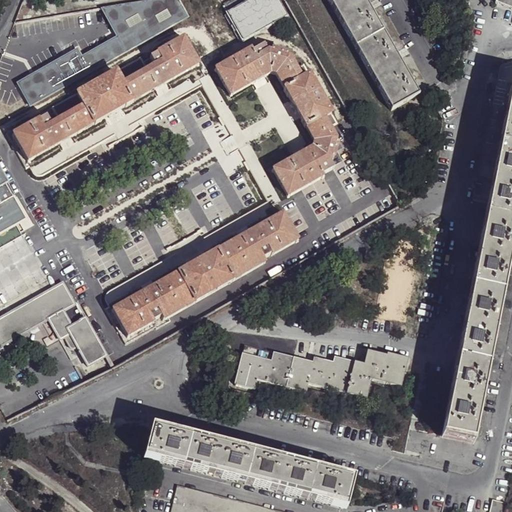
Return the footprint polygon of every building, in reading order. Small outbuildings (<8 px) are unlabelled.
[(26,99),(29,106),(187,17),(177,0),(145,0),(102,8),(118,36),(81,57),(77,49),(17,83),(26,99)] [(230,0),(223,4),(228,12),(250,0),(230,0)] [(250,0),(228,12),(227,13),(242,40),(285,15),(276,0),(250,0)] [(328,0),(340,20),(356,10),(368,4),(365,0),(328,0)] [(507,0),(499,0),(495,4),(511,10),(511,4),(507,3),(507,0)] [(371,10),(368,4),(356,10),(360,16),(371,10)] [(360,16),(356,10),(340,20),(356,50),(385,34),(371,10),(360,16)] [(370,75),(387,65),(384,59),(395,52),(385,34),(356,50),(370,75)] [(121,83),(132,102),(198,65),(191,52),(184,41),(182,37),(156,52),(160,61),(145,69),(121,83)] [(184,41),(191,52),(195,49),(188,39),(184,41)] [(302,80),(296,70),(290,58),(287,57),(287,54),(272,50),(271,52),(268,52),(257,58),(251,49),(213,71),(229,98),(265,78),(270,76),(275,77),(283,90),(302,80)] [(387,65),(399,59),(395,52),(384,59),(387,65)] [(114,71),(121,83),(145,69),(138,58),(114,71)] [(408,101),(404,94),(415,87),(399,59),(387,65),(370,75),(391,111),(408,101)] [(10,64),(0,60),(0,79),(14,84),(17,75),(10,73),(11,70),(8,68),(10,64)] [(304,66),(296,70),(302,80),(309,76),(304,66)] [(479,201),(488,203),(492,183),(499,148),(505,116),(511,84),(511,83),(511,70),(500,69),(480,169),(485,170),(479,201)] [(82,105),(93,124),(94,124),(95,125),(101,121),(100,120),(103,119),(106,117),(118,110),(121,108),(124,107),(124,108),(132,104),(131,103),(132,102),(121,83),(114,71),(92,84),(88,86),(75,94),(82,105)] [(270,76),(265,78),(269,86),(274,83),(270,76)] [(309,76),(302,80),(283,90),(284,92),(282,92),(286,99),(287,99),(289,101),(290,104),(297,116),(299,118),(300,121),(299,121),(303,128),(304,128),(305,129),(323,118),(331,114),(309,76)] [(404,94),(408,101),(419,95),(415,87),(404,94)] [(51,107),(57,119),(82,105),(75,94),(51,107)] [(27,162),(93,124),(82,105),(57,119),(42,127),(38,118),(10,134),(27,162)] [(337,124),(331,114),(323,118),(329,128),(337,124)] [(511,117),(505,116),(499,148),(511,150),(511,117)] [(323,118),(305,129),(312,142),(310,148),(305,151),(270,170),(286,199),(324,178),(319,168),(330,162),(331,159),(333,159),(337,143),(335,143),(335,140),(329,128),(323,118)] [(305,151),(310,148),(305,140),(300,143),(305,151)] [(511,186),(511,150),(499,148),(492,183),(511,186)] [(0,167),(0,186),(8,182),(0,167)] [(511,223),(511,186),(492,183),(488,203),(485,218),(511,223)] [(0,234),(26,219),(14,196),(0,204),(0,234)] [(298,241),(296,237),(289,227),(282,213),(216,251),(232,281),(264,263),(259,252),(266,248),(270,256),(298,241)] [(511,244),(511,223),(485,218),(478,254),(509,260),(511,244)] [(289,227),(296,237),(299,236),(293,225),(289,227)] [(193,303),(232,281),(216,251),(215,251),(214,250),(206,255),(207,256),(204,257),(201,259),(190,265),(187,267),(184,269),(183,268),(176,272),(177,273),(176,273),(193,303)] [(502,297),(509,260),(478,254),(471,290),(502,297)] [(162,321),(193,303),(176,273),(110,310),(126,338),(153,323),(148,314),(155,310),(162,321)] [(0,345),(1,347),(48,320),(63,312),(75,306),(62,283),(0,318),(0,345)] [(495,328),(502,297),(471,290),(465,322),(495,328)] [(63,312),(48,320),(59,340),(63,338),(70,348),(72,350),(74,351),(77,349),(67,330),(71,327),(63,312)] [(85,320),(71,327),(67,330),(77,349),(87,368),(106,357),(85,320)] [(495,328),(465,322),(457,361),(487,367),(495,328)] [(242,347),(241,352),(261,357),(260,361),(269,363),(271,355),(242,347)] [(387,356),(387,358),(385,363),(366,358),(363,366),(333,359),(332,363),(330,368),(311,364),(271,355),(269,363),(260,361),(261,357),(241,352),(233,386),(253,391),(255,382),(305,394),(307,385),(367,399),(371,381),(400,388),(404,371),(407,360),(387,356)] [(385,363),(387,358),(367,353),(366,358),(385,363)] [(330,368),(332,363),(313,359),(311,364),(330,368)] [(457,361),(449,398),(481,404),(487,367),(457,361)] [(449,398),(441,436),(473,443),(481,404),(449,398)] [(144,462),(180,471),(188,439),(152,431),(144,462)] [(180,471),(211,479),(219,447),(188,439),(180,471)] [(211,479),(244,486),(251,455),(219,447),(211,479)] [(244,486),(275,494),(283,463),(251,455),(244,486)] [(275,494),(307,501),(315,470),(283,463),(275,494)] [(343,504),(349,478),(315,470),(307,501),(342,510),(343,504)] [(172,503),(169,511),(270,511),(175,489),(172,503)]
